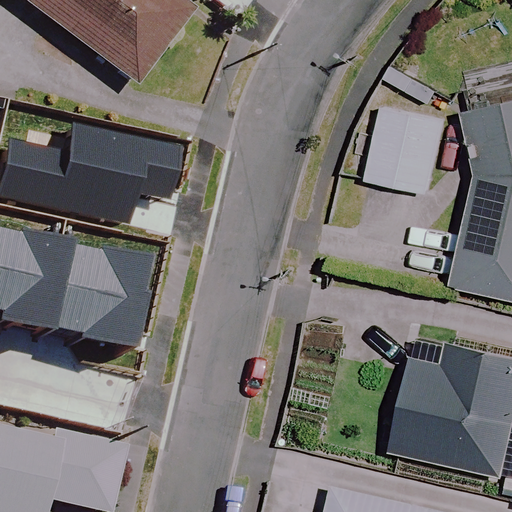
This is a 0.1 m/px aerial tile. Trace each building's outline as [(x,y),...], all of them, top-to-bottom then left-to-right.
[(183,18),(159,0),(6,0),(5,2),(128,93),(183,18)] [(511,94),(467,105),(481,168),(457,279),(511,290),(511,94)] [(385,103),(368,176),(430,189),(447,116),(385,103)] [(76,286),(99,184),(0,161),(0,345),(82,364),(99,292),(76,286)] [(511,437),(510,437),(511,428),(511,359),(401,335),(393,371),(406,374),(388,454),(501,479),(498,491),(511,493),(511,437)] [(37,511),(40,503),(82,511),(101,511),(116,448),(42,432),(39,443),(0,431),(0,511),(37,511)] [(489,511),(338,478),(330,511),(489,511)]
